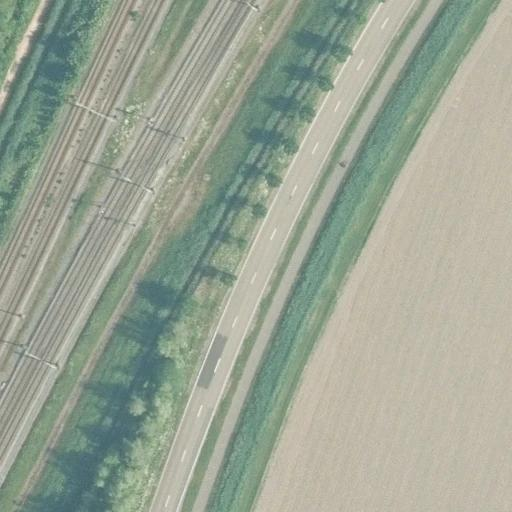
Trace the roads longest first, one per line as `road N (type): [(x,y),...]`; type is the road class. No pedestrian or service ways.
road 1 (track): [(306,0),(180,215),(25,511)]
road 2 (track): [(500,0),(373,219),(254,511)]
road 3 (secondary): [(171,511),(250,303),(323,149),(410,0)]
